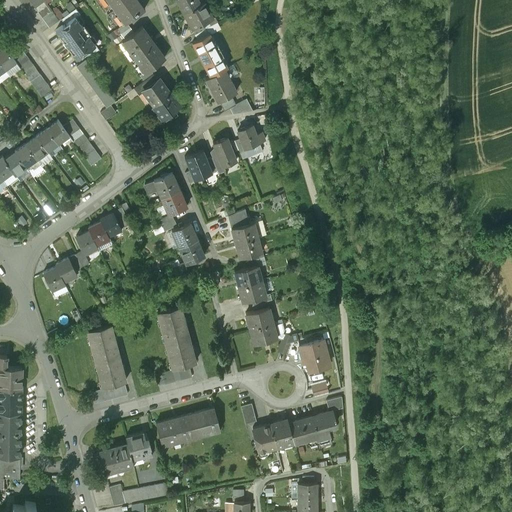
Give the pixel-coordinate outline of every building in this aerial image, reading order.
[(45,0),(35,7),(39,12),(48,5),(45,0)] [(107,0),(125,23),(124,24),(127,23),(145,9),(144,9),(137,0),(107,0)] [(175,0),(183,14),(200,5),(200,4),(197,5),(194,0),(175,0)] [(200,5),(183,14),(192,30),(203,24),(213,19),(205,2),(200,5)] [(48,5),(39,12),(42,17),(52,10),(48,5)] [(80,14),(75,8),(61,19),(64,24),(55,30),(64,42),(64,43),(67,47),(76,59),(95,45),(80,25),(84,22),(78,15),(80,14)] [(52,10),(42,17),(46,22),(55,15),(52,10)] [(55,15),(46,22),(49,27),(59,20),(55,15)] [(124,24),(117,29),(121,34),(130,27),(127,23),(124,24)] [(203,24),(192,30),(195,35),(205,29),(203,24)] [(124,39),(122,41),(145,72),(149,69),(165,58),(142,26),(134,32),(124,39)] [(130,27),(121,34),(124,39),(134,32),(130,27)] [(205,29),(195,35),(198,40),(208,35),(205,29)] [(198,40),(193,43),(211,76),(227,68),(221,58),(223,57),(216,43),(214,44),(209,34),(208,35),(198,40)] [(15,40),(5,47),(9,52),(19,45),(15,40)] [(5,47),(4,45),(3,46),(4,46),(0,48),(0,62),(4,69),(16,61),(13,57),(9,52),(5,47)] [(19,45),(9,52),(13,57),(22,50),(19,45)] [(22,50),(13,57),(16,61),(16,62),(26,55),(22,50)] [(26,55),(16,62),(20,67),(29,59),(26,55)] [(29,59),(20,67),(23,71),(33,64),(29,59)] [(85,60),(76,67),(106,108),(115,101),(85,60)] [(33,64),(23,71),(27,76),(37,69),(33,64)] [(211,76),(205,79),(218,102),(230,95),(236,92),(229,79),(232,78),(227,68),(211,76)] [(37,69),(27,76),(30,81),(40,74),(37,69)] [(145,72),(140,76),(144,81),(153,74),(149,69),(145,72)] [(40,74),(30,81),(34,86),(44,79),(40,74)] [(144,81),(133,88),(139,95),(142,92),(158,81),(153,74),(144,81)] [(158,81),(142,92),(153,106),(171,93),(161,78),(158,81)] [(44,79),(34,86),(37,91),(47,84),(44,79)] [(47,84),(37,91),(41,96),(51,89),(47,84)] [(264,89),(254,89),(255,104),(265,103),(264,89)] [(171,93),(153,106),(161,118),(180,104),(171,93)] [(247,99),(236,105),(230,95),(219,101),(224,111),(230,108),(233,114),(253,111),(247,99)] [(72,118),(63,125),(66,130),(76,123),(72,118)] [(57,119),(47,127),(58,142),(69,134),(66,130),(63,125),(58,119),(57,119)] [(76,123),(66,130),(69,134),(70,135),(80,128),(76,123)] [(253,124),(236,130),(239,138),(247,157),(262,150),(259,142),(265,140),(262,131),(256,133),(253,124)] [(58,142),(47,127),(36,135),(47,150),(58,142)] [(80,128),(70,135),(73,140),(83,133),(80,128)] [(83,133),(73,140),(77,145),(87,138),(83,133)] [(47,150),(36,135),(25,143),(37,158),(47,150)] [(227,136),(212,142),(215,151),(222,166),(223,166),(237,160),(227,136)] [(87,138),(77,145),(80,150),(90,143),(87,138)] [(239,138),(234,140),(242,159),(247,157),(239,138)] [(37,158),(25,143),(15,150),(26,166),(27,168),(29,167),(30,168),(32,166),(33,168),(40,163),(37,158)] [(90,143),(80,150),(84,155),(94,148),(90,143)] [(94,148),(84,155),(87,159),(97,152),(94,148)] [(203,149),(185,156),(190,170),(194,179),(194,178),(205,174),(203,171),(210,169),(211,168),(207,158),(203,149)] [(26,166),(15,150),(4,158),(13,170),(15,174),(26,166)] [(215,151),(211,153),(212,156),(218,172),(219,173),(225,170),(223,166),(222,166),(215,151)] [(97,152),(87,159),(91,164),(101,157),(97,152)] [(4,158),(1,154),(0,155),(0,175),(2,178),(13,170),(4,158)] [(212,156),(207,158),(211,168),(210,169),(212,174),(218,172),(212,156)] [(194,179),(190,170),(185,172),(189,183),(195,180),(194,178),(194,179)] [(171,172),(144,183),(148,193),(158,189),(161,196),(178,188),(171,172)] [(178,188),(161,196),(168,213),(186,205),(178,188)] [(131,212),(126,201),(121,203),(122,206),(126,214),(131,212)] [(122,206),(113,211),(121,227),(130,222),(126,214),(122,206)] [(245,208),(228,215),(231,226),(248,222),(245,208)] [(112,211),(100,217),(100,216),(100,217),(101,220),(108,234),(120,228),(121,228),(121,227),(113,211),(113,210),(112,211)] [(171,214),(159,219),(161,224),(174,219),(171,214)] [(174,219),(161,224),(164,230),(176,224),(174,219)] [(231,226),(231,227),(235,242),(258,235),(266,234),(262,219),(248,222),(231,226)] [(101,220),(88,226),(88,225),(88,226),(89,229),(97,246),(99,248),(112,242),(108,234),(101,220)] [(189,221),(171,229),(178,246),(196,238),(193,231),(194,231),(189,221)] [(89,229),(76,235),(76,234),(76,235),(83,249),(84,252),(96,246),(97,246),(89,229)] [(258,235),(235,242),(239,257),(246,255),(258,251),(262,250),(258,235)] [(196,238),(178,246),(186,262),(204,254),(199,244),(196,238)] [(83,249),(75,253),(82,265),(89,262),(84,252),(83,249)] [(258,251),(246,255),(248,260),(259,257),(258,251)] [(82,265),(75,253),(68,256),(75,269),(82,265)] [(68,256),(56,262),(57,265),(64,279),(76,273),(77,273),(75,269),(68,256),(68,255),(68,256)] [(183,262),(170,268),(173,274),(186,268),(183,262)] [(257,264),(234,270),(239,285),(261,279),(257,264)] [(57,265),(44,272),(43,271),(51,289),(52,289),(52,288),(64,282),(65,282),(64,279),(57,265)] [(211,270),(204,272),(207,285),(214,283),(211,270)] [(261,279),(239,285),(243,300),(257,297),(266,294),(265,293),(261,279)] [(266,294),(257,297),(258,302),(267,300),(272,299),(270,292),(265,293),(266,294)] [(258,302),(253,304),(254,310),(268,306),(267,300),(258,302)] [(180,305),(157,311),(157,312),(172,367),(195,361),(180,306),(180,305)] [(254,310),(246,312),(250,327),(272,321),(268,306),(254,310)] [(272,321),(250,327),(254,343),(276,337),(272,321)] [(111,323),(87,329),(87,330),(88,330),(102,385),(102,386),(126,380),(125,379),(111,324),(111,323)] [(57,325),(46,330),(49,336),(60,330),(57,325)] [(285,333),(278,350),(286,354),(291,341),(298,339),(296,333),(290,334),(285,333)] [(298,339),(291,341),(286,354),(300,351),(298,345),(299,345),(298,339)] [(299,345),(298,345),(300,351),(303,361),(306,361),(309,369),(329,364),(323,339),(299,345)] [(22,365),(6,365),(6,362),(0,362),(0,386),(21,387),(22,365)] [(188,366),(155,374),(158,385),(191,376),(188,366)] [(124,383),(91,391),(94,402),(127,393),(124,383)] [(326,385),(313,389),(314,395),(328,391),(326,385)] [(0,386),(0,410),(21,411),(21,387),(0,386)] [(342,396),(325,400),(328,411),(331,410),(342,408),(342,396)] [(251,402),(240,405),(245,422),(256,419),(251,402)] [(213,406),(194,411),(201,435),(220,430),(213,406)] [(21,411),(0,410),(0,454),(20,455),(21,411)] [(328,411),(311,415),(317,436),(317,437),(320,447),(332,443),(327,426),(335,424),(331,410),(328,411)] [(194,411),(155,421),(162,445),(201,435),(194,411)] [(311,415),(288,421),(293,441),(294,443),(317,437),(317,436),(311,415)] [(287,418),(269,422),(276,445),(293,441),(288,421),(287,418)] [(269,422),(252,427),(258,450),(276,446),(276,445),(269,422)] [(143,431),(125,436),(127,441),(132,458),(142,455),(142,458),(152,455),(149,446),(151,446),(148,436),(145,437),(143,431)] [(127,441),(98,449),(106,477),(117,474),(116,469),(133,464),(132,458),(127,441)] [(20,455),(0,454),(0,476),(4,477),(19,477),(20,455)] [(166,482),(138,487),(141,498),(169,493),(166,482)] [(302,482),(298,482),(298,497),(316,496),(316,482),(313,482),(302,482)] [(120,483),(108,486),(113,504),(125,502),(122,490),(120,483)] [(138,487),(122,490),(125,502),(141,498),(138,487)] [(243,489),(232,489),(232,501),(234,501),(244,500),(243,489)] [(316,496),(298,497),(298,511),(316,511),(316,496)] [(33,511),(35,502),(25,500),(24,505),(13,503),(12,504),(13,504),(11,511),(33,511)] [(244,500),(234,501),(234,511),(248,511),(248,500),(244,500)]
